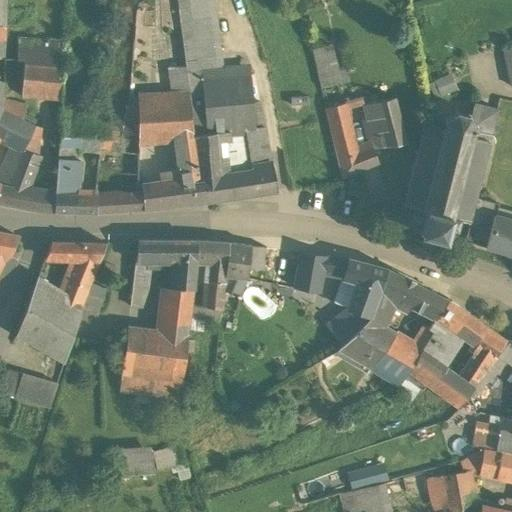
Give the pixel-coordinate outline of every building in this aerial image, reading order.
[(0,0),(0,60),(7,61),(8,0),(0,0)] [(188,0),(176,0),(189,93),(202,92),(200,74),(198,74),(188,0)] [(213,0),(188,0),(198,74),(200,74),(222,71),(213,0)] [(29,9),(13,8),(13,17),(28,18),(29,9)] [(65,43),(19,39),(17,61),(25,61),(21,96),(62,99),(65,64),(63,64),(65,43)] [(330,46),(312,50),(320,88),(338,84),(330,46)] [(185,68),(169,69),(170,94),(189,93),(185,68)] [(222,71),(200,74),(202,92),(208,133),(216,132),(244,129),(263,126),(258,103),(248,104),(245,69),(222,71)] [(428,81),(433,95),(456,88),(452,74),(428,81)] [(208,133),(202,92),(189,93),(194,135),(208,133)] [(189,93),(170,94),(139,96),(139,99),(138,132),(138,142),(176,139),(175,128),(192,126),(189,93)] [(139,99),(129,97),(126,116),(123,116),(123,130),(138,132),(139,99)] [(393,101),(374,103),(362,106),(366,120),(367,122),(397,116),(393,101)] [(458,113),(456,110),(453,110),(454,113),(447,117),(435,114),(433,122),(430,123),(429,125),(425,128),(424,126),(421,128),(423,130),(422,133),(420,133),(419,136),(421,137),(418,150),(415,150),(414,154),(417,154),(413,167),(411,167),(410,170),(412,171),(409,183),(407,183),(406,187),(408,187),(405,202),(401,205),(403,208),(406,206),(410,207),(408,215),(413,222),(421,224),(419,233),(444,239),(447,227),(456,229),(459,219),(465,221),(468,225),(475,197),(477,188),(480,189),(481,184),(478,184),(482,171),(484,171),(485,167),(483,167),(486,154),(488,154),(490,150),(487,149),(492,131),(496,133),(498,126),(493,125),(497,109),(473,103),(470,114),(467,113),(465,115),(458,113)] [(356,153),(344,104),(337,105),(325,108),(344,180),(377,164),(369,148),(356,153)] [(92,108),(61,105),(58,146),(80,149),(93,150),(96,128),(89,127),(92,112),(92,108)] [(21,119),(0,108),(0,137),(10,143),(21,119)] [(138,132),(123,130),(123,116),(92,112),(89,127),(96,128),(103,129),(99,150),(138,153),(139,153),(138,142),(138,132)] [(363,121),(369,148),(377,164),(378,164),(373,150),(383,148),(384,146),(403,141),(397,116),(367,122),(366,120),(363,121)] [(21,119),(10,143),(16,146),(24,150),(35,125),(21,119)] [(35,125),(24,150),(36,154),(44,129),(35,125)] [(192,126),(175,128),(176,139),(181,179),(181,178),(200,175),(194,136),(194,135),(192,126)] [(270,172),(263,126),(244,129),(249,163),(251,176),(255,192),(274,190),(272,172),(270,172)] [(103,129),(96,128),(93,150),(99,150),(103,129)] [(241,195),(239,172),(225,174),(224,167),(218,167),(216,132),(208,133),(194,135),(194,136),(200,175),(204,200),(241,195)] [(16,146),(0,183),(0,185),(9,187),(10,187),(18,165),(24,150),(16,146)] [(80,149),(58,146),(57,161),(74,162),(75,154),(80,149)] [(36,154),(24,150),(18,165),(32,170),(38,155),(36,154)] [(138,153),(121,152),(122,192),(119,192),(120,212),(143,210),(143,192),(140,191),(138,192),(139,153),(138,153)] [(74,162),(57,161),(54,194),(53,213),(96,214),(95,197),(94,194),(72,193),(74,162)] [(32,170),(18,165),(10,187),(26,189),(32,170)] [(251,176),(239,172),(241,195),(255,192),(251,176)] [(200,175),(181,178),(181,179),(140,185),(140,191),(143,192),(143,210),(204,200),(200,175)] [(10,187),(9,187),(0,185),(0,204),(32,211),(53,213),(54,194),(26,189),(10,187)] [(116,192),(106,197),(95,197),(96,214),(120,212),(119,192),(116,192)] [(498,203),(475,197),(468,225),(468,226),(464,242),(485,248),(494,214),(496,214),(498,203)] [(511,219),(496,215),(494,214),(485,248),(511,255),(511,219)] [(17,237),(0,233),(0,255),(6,257),(17,237)] [(197,241),(137,241),(134,265),(147,266),(154,261),(176,263),(194,264),(197,241)] [(228,243),(201,241),(199,262),(210,263),(207,285),(223,285),(225,266),(228,246),(228,243)] [(106,244),(50,242),(44,261),(75,263),(98,264),(106,244)] [(249,249),(232,247),(228,246),(225,266),(230,267),(228,279),(244,281),(249,249)] [(269,251),(249,249),(244,281),(261,284),(269,251)] [(348,259),(300,252),(297,267),(320,270),(343,273),(344,274),(348,259)] [(363,263),(348,259),(344,274),(343,273),(342,279),(357,282),(363,263)] [(98,264),(75,263),(64,293),(84,302),(98,264)] [(194,264),(176,263),(173,290),(191,292),(194,264)] [(387,270),(363,263),(357,282),(347,310),(327,325),(342,345),(369,319),(371,314),(387,270)] [(147,266),(134,265),(130,300),(139,301),(147,266)] [(320,270),(297,267),(293,287),(316,292),(320,270)] [(431,295),(387,269),(387,270),(371,314),(386,323),(393,308),(407,315),(410,307),(435,319),(446,302),(431,295)] [(244,281),(228,279),(225,295),(238,297),(244,281)] [(62,298),(36,282),(19,332),(63,363),(81,309),(60,302),(62,298)] [(92,285),(82,311),(96,316),(106,291),(92,285)] [(223,285),(207,285),(204,311),(219,313),(223,285)] [(173,290),(168,290),(161,302),(157,334),(186,338),(191,292),(173,290)] [(84,302),(64,293),(62,298),(60,302),(81,309),(84,302)] [(473,320),(446,302),(435,319),(428,329),(431,331),(425,340),(442,353),(456,334),(461,337),(473,320)] [(219,313),(204,311),(202,323),(218,325),(219,313)] [(405,343),(369,319),(342,345),(338,350),(395,382),(398,384),(402,377),(406,370),(395,364),(405,343)] [(473,320),(461,337),(477,348),(493,358),(506,342),(485,328),(473,320)] [(428,329),(422,329),(415,340),(421,346),(425,340),(431,331),(428,329)] [(157,334),(126,330),(121,370),(137,372),(182,377),(186,338),(157,334)] [(442,353),(425,340),(421,346),(419,349),(436,361),(442,353)] [(405,343),(395,364),(406,370),(418,351),(405,343)] [(493,358),(477,348),(470,358),(487,369),(495,359),(493,358)] [(418,351),(406,370),(402,377),(431,396),(435,391),(459,407),(469,393),(472,388),(436,361),(419,349),(418,351)] [(487,369),(472,388),(469,393),(473,400),(487,383),(490,381),(506,363),(497,356),(495,359),(487,369)] [(137,372),(121,370),(120,381),(137,383),(137,372)] [(58,388),(11,372),(2,399),(49,415),(58,388)] [(137,383),(120,381),(118,391),(137,394),(137,383)] [(469,393),(459,407),(457,409),(464,421),(473,405),(475,403),(473,400),(469,393)] [(501,425),(482,422),(476,446),(496,448),(499,428),(501,428),(501,425)] [(511,429),(501,428),(499,428),(496,448),(495,449),(511,452),(511,429)] [(500,452),(486,450),(483,452),(480,470),(479,474),(496,476),(500,452)] [(152,451),(111,453),(110,463),(122,462),(124,479),(167,471),(174,487),(190,481),(180,453),(152,458),(152,451)] [(480,452),(471,463),(466,464),(467,472),(472,471),(480,470),(483,452),(480,452)] [(511,454),(500,452),(496,476),(511,478),(511,454)] [(467,472),(428,479),(433,511),(474,511),(473,504),(474,504),(472,471),(467,472)] [(385,482),(339,492),(343,511),(390,511),(391,511),(385,482)]
